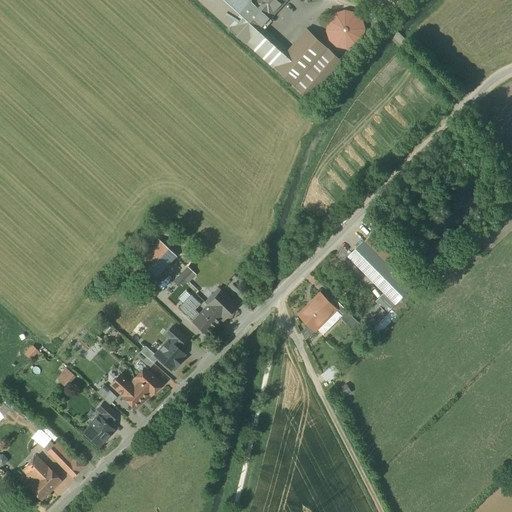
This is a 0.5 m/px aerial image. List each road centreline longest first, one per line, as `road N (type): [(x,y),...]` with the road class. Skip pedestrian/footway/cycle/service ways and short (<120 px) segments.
road 1 (residential): [(511,70),(484,88),(56,511)]
road 2 (track): [(276,295),(381,511)]
